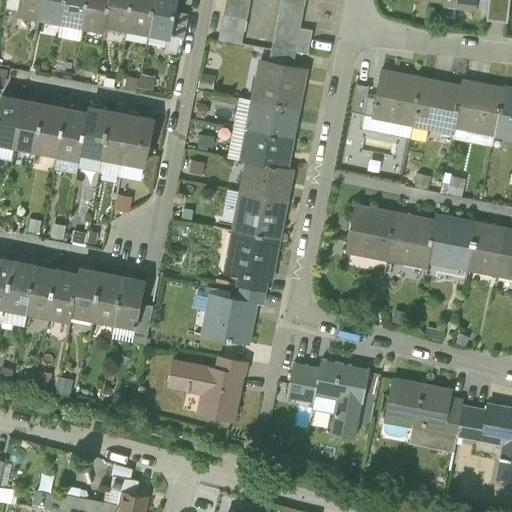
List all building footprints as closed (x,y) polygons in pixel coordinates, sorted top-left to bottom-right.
[(20,0),(18,11),(41,15),(43,0),(20,0)] [(43,0),(41,15),(62,20),(66,0),(43,0)] [(66,0),(62,20),(84,24),(88,0),(66,0)] [(105,28),(107,21),(110,0),(88,0),(84,24),(105,28)] [(110,0),(107,21),(128,25),(133,0),(110,0)] [(133,0),(128,25),(150,30),(155,0),(133,0)] [(178,0),(155,0),(150,30),(172,34),(176,9),(178,0)] [(226,0),(219,39),(242,43),(250,0),(226,0)] [(281,0),(272,49),(296,54),(296,51),(301,28),(306,0),(281,0)] [(458,0),(458,8),(475,10),(478,10),(478,0),(458,0)] [(489,0),(478,0),(478,10),(475,10),(474,19),(487,20),(489,0)] [(502,0),(489,0),(487,20),(506,22),(508,1),(502,0)] [(508,23),(510,0),(502,0),(508,1),(506,22),(508,23)] [(172,34),(184,36),(189,12),(176,9),(172,34)] [(313,30),(301,28),(296,51),(308,54),(313,30)] [(293,65),(296,54),(272,49),(270,61),(293,65)] [(260,59),(252,100),(298,109),(306,68),(293,65),(270,61),(260,59)] [(373,115),(414,123),(423,78),(382,70),(377,98),(373,115)] [(454,131),(455,125),(463,86),(423,78),(414,123),(429,126),(454,131)] [(455,125),(495,134),(504,88),(464,80),(463,86),(455,125)] [(351,111),(364,114),(367,96),(369,86),(357,84),(351,111)] [(495,134),(511,137),(511,89),(504,88),(495,134)] [(0,107),(0,141),(15,145),(24,100),(2,95),(0,107)] [(377,98),(367,96),(364,114),(366,114),(373,115),(377,98)] [(15,145),(37,149),(46,104),(24,100),(15,145)] [(252,100),(246,130),(292,139),(298,109),(252,100)] [(37,149),(58,153),(67,108),(46,104),(37,149)] [(81,152),(103,156),(111,112),(90,107),(89,113),(81,152)] [(80,158),(81,152),(89,113),(67,108),(58,153),(80,158)] [(154,120),(111,112),(103,156),(145,165),(154,120)] [(411,138),(414,123),(373,115),(366,114),(363,129),(411,138)] [(414,123),(411,138),(426,141),(429,126),(414,123)] [(455,125),(454,131),(453,137),(493,146),(495,134),(455,125)] [(240,160),(248,161),(286,169),(292,139),(246,130),(240,160)] [(248,161),(242,191),(288,200),(294,170),(286,169),(248,161)] [(242,191),(234,231),(280,240),(288,200),(242,191)] [(347,250),(387,258),(396,212),(356,204),(347,250)] [(427,266),(428,261),(436,220),(396,212),(387,258),(427,266)] [(428,261),(468,269),(477,223),(437,215),(436,220),(428,261)] [(468,269),(498,275),(507,229),(477,223),(468,269)] [(511,229),(507,229),(498,275),(511,277),(511,229)] [(272,280),(280,240),(234,231),(227,271),(240,274),(267,279),(272,280)] [(0,306),(6,308),(15,262),(0,259),(0,306)] [(6,308),(27,312),(36,266),(15,262),(6,308)] [(27,312),(49,316),(58,271),(36,266),(27,312)] [(72,312),(94,317),(102,272),(81,268),(79,275),(72,312)] [(70,320),(72,312),(79,275),(58,271),(49,316),(70,320)] [(94,317),(115,321),(124,276),(102,272),(94,317)] [(238,286),(243,287),(265,292),(267,279),(240,274),(238,286)] [(146,281),(124,276),(115,321),(137,325),(142,302),(146,281)] [(262,306),(265,292),(243,287),(240,301),(258,304),(257,305),(262,306)] [(204,335),(250,344),(257,305),(258,304),(240,301),(219,296),(217,309),(210,308),(204,335)] [(137,325),(150,328),(155,304),(142,302),(137,325)] [(217,369),(244,375),(247,361),(219,356),(217,369)] [(332,434),(357,439),(371,369),(321,359),(320,369),(316,386),(303,383),(300,400),(316,403),(318,395),(339,399),(332,434)] [(201,416),(235,423),(244,375),(217,369),(174,361),(169,387),(205,394),(201,416)] [(289,398),(300,400),(303,383),(316,386),(320,369),(296,364),(289,398)] [(420,435),(436,439),(437,437),(444,438),(445,431),(452,399),(452,395),(429,390),(430,387),(392,379),(385,415),(422,423),(420,435)] [(445,431),(456,434),(462,405),(463,401),(452,399),(445,431)] [(486,410),(462,405),(456,434),(481,438),(486,410)] [(498,478),(511,481),(511,409),(487,405),(486,410),(481,438),(505,443),(498,478)] [(121,491),(134,493),(137,479),(112,474),(109,489),(120,491),(121,491)] [(35,491),(34,504),(51,505),(52,492),(35,491)] [(120,491),(117,507),(116,511),(142,511),(146,496),(134,493),(121,491),(120,491)] [(116,511),(117,507),(63,497),(59,511),(116,511)]
